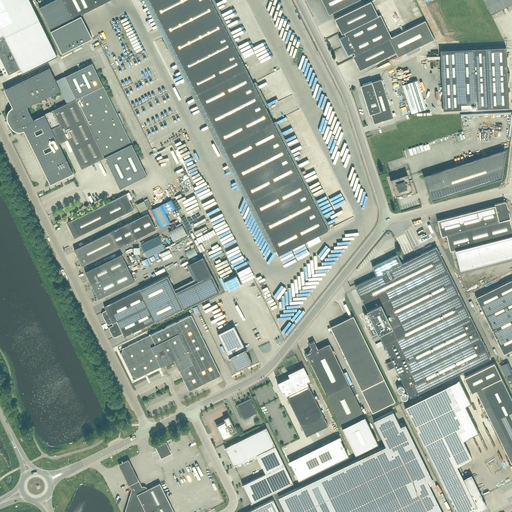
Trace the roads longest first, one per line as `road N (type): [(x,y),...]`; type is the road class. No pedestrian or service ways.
road 1 (unclassified): [(147,430),(0,130)]
road 2 (tertiary): [(190,409),(266,370),(383,221)]
road 3 (unknown): [(252,0),(360,229)]
road 4 (tertiary): [(383,221),(347,98),(297,0)]
road 5 (unknown): [(213,183),(230,225),(261,266),(295,263),(360,229)]
road 6 (unknown): [(124,0),(213,183)]
road 7 (tertiary): [(383,221),(510,188)]
road 8 (unknown): [(503,510),(459,410),(440,405)]
